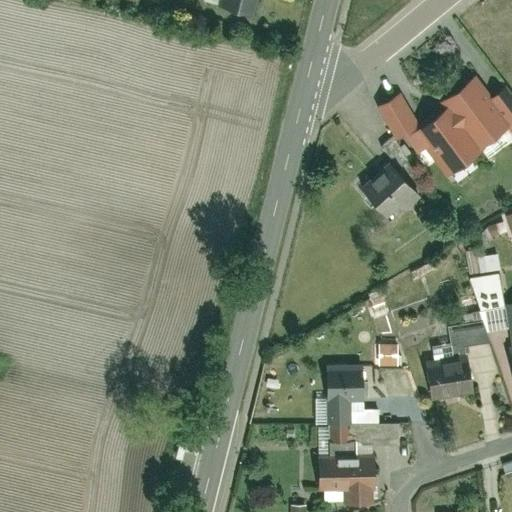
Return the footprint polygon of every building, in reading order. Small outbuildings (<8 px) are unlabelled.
[(220,0),(217,12),(253,21),(259,0),(220,0)] [(473,77),(440,101),(478,152),(511,128),(473,77)] [(420,125),(402,93),(377,106),(398,141),(420,125)] [(420,125),(407,135),(418,154),(428,147),(448,174),(482,155),(478,152),(444,108),(420,125)] [(392,221),(420,194),(386,158),(358,185),(392,221)] [(480,270),(499,266),(496,251),(477,255),(480,270)] [(479,312),(507,308),(511,344),(511,346),(508,348),(511,374),(511,271),(474,277),(479,312)] [(481,347),(477,324),(449,329),(452,345),(430,349),(432,360),(424,361),(430,401),(473,394),(465,350),(481,347)] [(378,341),(378,363),(397,363),(397,341),(378,341)] [(362,401),(361,367),(326,368),(329,426),(379,423),(379,410),(353,411),(352,402),(362,401)] [(317,488),(342,487),(342,507),(375,505),(373,447),(402,446),(401,422),(379,423),(329,426),(331,457),(316,457),(317,488)] [(304,511),(305,502),(290,502),(290,511),(304,511)]
